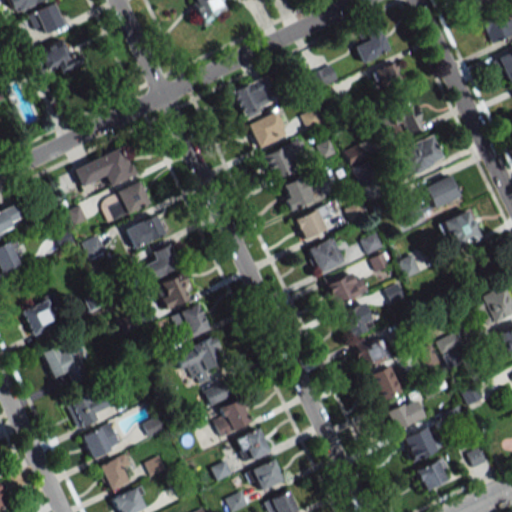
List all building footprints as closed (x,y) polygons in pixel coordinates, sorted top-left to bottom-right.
[(3,0),(10,13),(37,0),(3,0)] [(227,8),(222,0),(187,0),(200,22),(227,8)] [(60,24),(50,3),(25,14),(35,35),(60,24)] [(511,28),(502,8),(477,20),(489,44),(511,32),(511,28)] [(350,46),(359,63),(386,48),(373,23),(356,32),(361,41),(350,46)] [(57,73),(76,64),(72,55),(66,57),(58,39),(32,50),(41,70),(53,65),(57,73)] [(493,59),(506,83),(511,79),(511,48),(493,59)] [(401,86),(391,61),(368,71),(379,95),(401,86)] [(332,80),(328,66),(307,73),(311,87),(332,80)] [(229,89),(239,117),(271,106),(261,77),(229,89)] [(401,136),(417,115),(398,100),(382,120),(401,136)] [(277,138),(267,114),(243,123),(253,148),(277,138)] [(396,150),(409,173),(439,158),(427,134),(396,150)] [(296,155),(289,140),(257,155),(268,179),(290,169),(286,160),(296,155)] [(69,167),(77,186),(102,176),(105,185),(131,175),(120,147),(69,167)] [(430,208),(456,195),(445,174),(420,187),(430,208)] [(277,184),(283,208),(315,199),(309,176),(277,184)] [(104,221),(145,203),(136,182),(95,200),(104,221)] [(323,227),(319,218),(329,213),(324,203),(291,219),(301,239),(323,227)] [(0,209),(0,233),(21,225),(13,204),(0,209)] [(70,223),(81,218),(75,205),(64,211),(70,223)] [(475,237),(464,209),(434,222),(446,249),(475,237)] [(121,228),(129,247),(160,233),(152,215),(121,228)] [(302,250),(315,273),(340,259),(328,237),(302,250)] [(0,271),(17,263),(5,241),(0,243),(0,271)] [(150,260),(140,265),(147,279),(176,266),(166,244),(146,253),(150,260)] [(394,261),(401,276),(414,270),(407,255),(394,261)] [(162,309),(189,295),(178,273),(151,286),(162,309)] [(364,291),(358,276),(350,279),(348,273),(322,283),(330,304),(364,291)] [(467,299),(478,326),(511,313),(500,285),(467,299)] [(18,311),(30,335),(55,322),(43,298),(18,311)] [(362,331),(360,322),(368,320),(362,303),(337,311),(346,336),(362,331)] [(168,315),(179,340),(204,328),(193,304),(168,315)] [(511,325),(492,333),(502,358),(511,353),(511,325)] [(438,354),(459,342),(453,330),(431,342),(438,354)] [(350,342),(358,368),(382,360),(374,334),(350,342)] [(185,365),(192,383),(205,378),(201,368),(219,361),(210,337),(170,354),(176,369),(185,365)] [(38,352),(49,377),(66,369),(70,377),(75,375),(72,368),(78,365),(70,346),(57,352),(54,345),(38,352)] [(396,391),(385,365),(363,375),(374,400),(396,391)] [(206,406),(227,396),(220,381),(199,391),(206,406)] [(479,397),(472,384),(458,393),(465,406),(479,397)] [(95,418),(92,410),(102,407),(96,391),(68,401),(76,425),(95,418)] [(420,417),(412,398),(382,411),(390,430),(420,417)] [(214,406),(217,417),(210,419),(214,433),(247,424),(241,399),(214,406)] [(88,457),(115,443),(104,422),(77,436),(88,457)] [(436,447),(425,425),(397,438),(408,460),(436,447)] [(242,461),(266,450),(255,427),(231,438),(242,461)] [(469,465),(482,460),(476,447),(464,453),(469,465)] [(123,482),(118,468),(125,466),(121,455),(95,464),(104,489),(123,482)] [(140,462),(147,476),(161,468),(155,455),(140,462)] [(280,479),(269,458),(245,470),(255,491),(280,479)] [(438,458),(411,470),(421,491),(447,479),(438,458)] [(130,511),(145,505),(136,486),(108,498),(114,511),(130,511)] [(289,511),(294,510),(285,490),(260,502),(264,511),(289,511)] [(227,511),(244,504),(238,491),(221,498),(227,511)]
